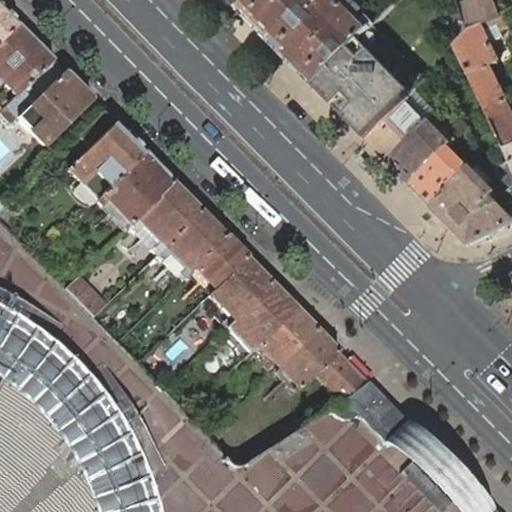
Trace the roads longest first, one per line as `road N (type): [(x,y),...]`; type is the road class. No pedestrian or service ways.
road 1 (primary): [(68,0),(409,340)]
road 2 (primary): [(442,307),(140,0)]
road 3 (primary): [(409,340),(511,443)]
